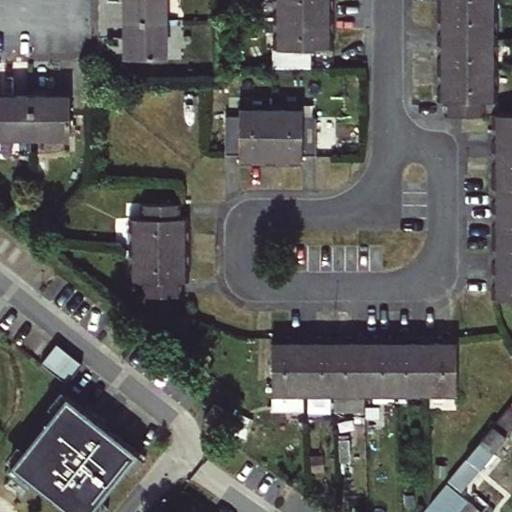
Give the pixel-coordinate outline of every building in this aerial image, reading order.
[(125,0),(125,19),(167,19),(166,0),(125,0)] [(277,0),(278,19),(278,49),(331,49),(332,37),(336,37),(336,2),(332,2),(331,0),(277,0)] [(449,101),(449,114),(489,114),(489,101),(496,101),(495,0),(443,0),(444,22),(439,22),(439,57),(444,57),(445,101),(449,101)] [(167,55),(167,19),(125,19),(125,55),(167,55)] [(0,135),(32,135),(32,96),(0,96),(0,135)] [(71,96),(32,96),(32,135),(71,135),(71,96)] [(239,158),(271,158),(302,158),(302,152),(316,152),(315,117),(302,117),(302,110),(239,110),(239,117),(225,117),(225,152),(239,152),(239,158)] [(492,129),(492,146),(492,164),(497,164),(497,189),(492,189),(492,224),(498,224),(498,250),(493,250),(493,269),(494,285),(498,285),(498,299),(511,298),(511,113),(497,114),(497,129),(492,129)] [(180,296),(180,282),(185,282),(184,217),(179,217),(179,204),(146,203),(146,217),(136,217),(136,281),(145,281),(146,295),(180,296)] [(457,390),(458,344),(443,344),(443,341),(408,341),(408,344),(381,344),(381,341),(365,340),(347,340),(347,343),(320,343),(320,340),(286,341),(286,343),(274,343),(274,391),(457,390)] [(67,395),(5,472),(30,491),(35,484),(69,511),(105,511),(109,507),(101,501),(139,453),(67,395)] [(511,403),(480,442),(495,454),(511,433),(511,403)] [(495,454),(480,442),(448,481),(460,490),(463,493),(495,454)] [(422,511),(458,511),(469,499),(463,493),(460,490),(448,481),(422,511)]
